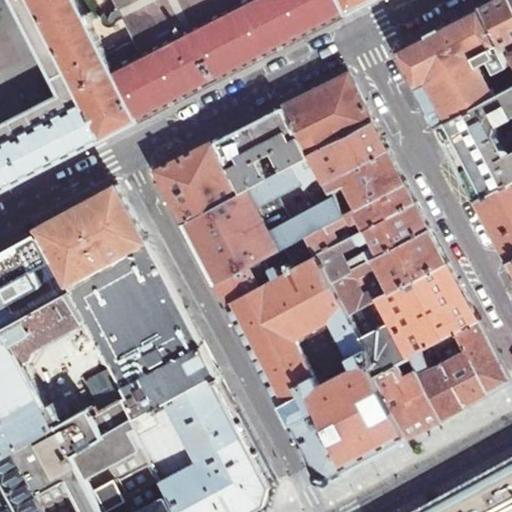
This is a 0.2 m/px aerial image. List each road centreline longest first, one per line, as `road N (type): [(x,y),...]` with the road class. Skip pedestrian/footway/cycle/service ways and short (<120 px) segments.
road 1 (residential): [(314,511),(128,158)]
road 2 (residential): [(499,292),(361,36)]
road 3 (residential): [(128,158),(361,36)]
road 4 (residential): [(0,225),(128,158)]
